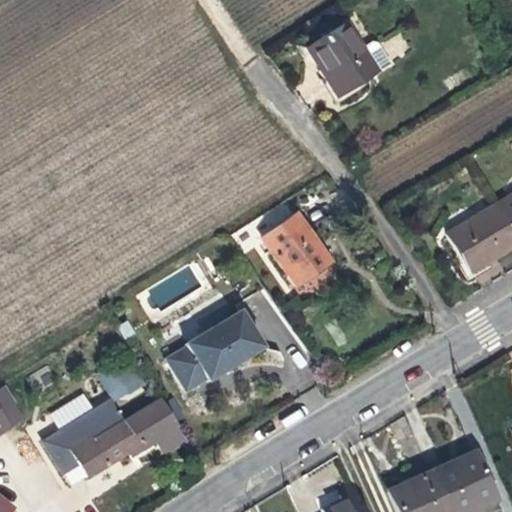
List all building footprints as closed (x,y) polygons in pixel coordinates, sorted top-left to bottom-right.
[(375,73),(345,26),(344,24),(309,46),(320,63),(325,71),(321,74),(335,97),(375,73)] [(511,193),(495,204),(511,234),(511,193)] [(511,247),(511,234),(495,204),(444,234),(467,274),(498,256),(511,247)] [(320,252),(294,215),(260,240),(293,287),(328,262),(320,252)] [(269,347),(245,307),(164,357),(186,393),(209,379),(211,382),(233,369),(269,347)] [(136,334),(128,321),(118,327),(125,340),(136,334)] [(144,383),(129,361),(99,380),(114,403),(144,383)] [(167,456),(190,442),(162,396),(123,420),(110,399),(93,409),(84,395),(51,415),(60,429),(41,441),(62,476),(80,465),(88,478),(112,464),(131,452),(133,456),(158,441),(167,456)] [(0,511),(9,511),(11,509),(0,500),(0,431),(8,427),(0,412),(0,511)] [(468,511),(494,501),(473,453),(447,464),(429,472),(446,511),(468,511)] [(446,511),(429,472),(408,482),(401,485),(385,492),(394,511),(446,511)] [(360,511),(349,484),(336,490),(340,501),(331,505),(319,510),(320,511),(360,511)]
